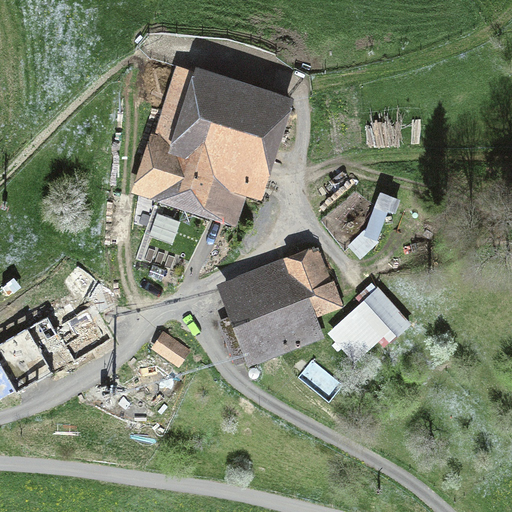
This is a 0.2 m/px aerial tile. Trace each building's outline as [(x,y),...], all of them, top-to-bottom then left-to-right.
[(180,69),(142,186),(236,216),(246,183),(260,187),(287,104),(180,69)] [(375,258),(390,216),(377,212),(362,253),(375,258)] [(339,303),(319,252),(226,289),(236,315),(220,322),(238,365),(318,333),(310,314),(339,303)] [(404,319),(373,285),(326,327),(349,352),(381,324),(389,333),(404,319)] [(90,300),(71,311),(75,317),(53,330),(45,318),(0,345),(0,366),(15,392),(53,373),(54,374),(106,343),(90,316),(97,311),(90,300)] [(163,337),(155,348),(179,364),(186,353),(163,337)]
